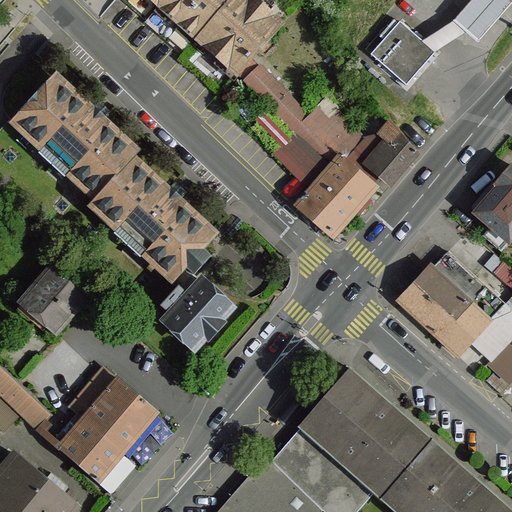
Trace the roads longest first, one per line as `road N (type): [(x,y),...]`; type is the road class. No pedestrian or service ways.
road 1 (residential): [(342,284),(56,0)]
road 2 (primary): [(342,284),(156,511)]
road 3 (primary): [(511,87),(342,284)]
road 4 (tertiary): [(511,442),(342,284)]
